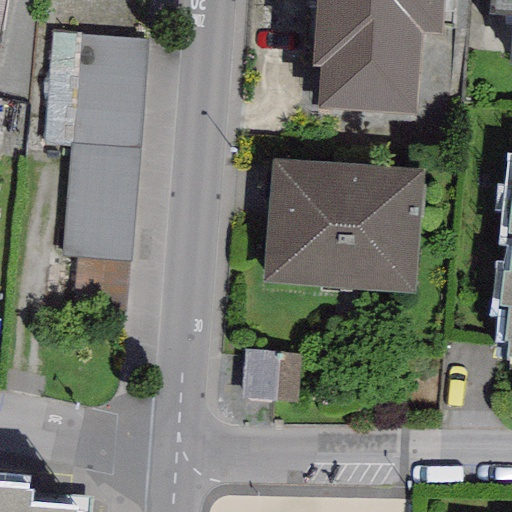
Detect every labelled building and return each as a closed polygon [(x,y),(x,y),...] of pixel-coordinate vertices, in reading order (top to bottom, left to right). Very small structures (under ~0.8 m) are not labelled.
[(318,0),(313,78),(321,79),(318,122),(417,128),(422,48),(443,49),(445,0),(318,0)] [(511,0),(489,0),(487,31),(509,33),(505,85),(511,85),(511,0)] [(147,42),(52,36),(45,147),(70,148),(140,153),(147,42)] [(133,265),(140,153),(70,148),(63,261),(79,261),(128,266),(133,265)] [(424,178),(271,167),(262,289),(415,300),(424,178)] [(511,198),(507,241),(511,241),(511,251),(509,281),(502,280),(498,314),(509,315),(505,349),(509,349),(507,367),(511,367),(511,198)] [(124,315),(128,266),(79,261),(74,310),(124,315)] [(299,359),(245,355),(242,401),(296,405),(299,359)] [(31,511),(32,502),(0,499),(0,511),(31,511)]
